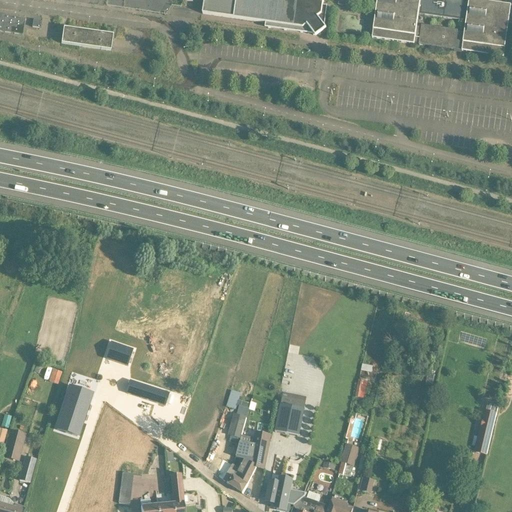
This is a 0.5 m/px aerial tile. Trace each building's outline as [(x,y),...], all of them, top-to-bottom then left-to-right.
[(204,0),(202,14),(202,15),(234,19),(234,20),(265,24),(295,28),(295,24),(296,24),(297,24),(297,26),(308,28),(317,29),(319,21),(321,7),(321,0),(204,0)] [(417,28),(418,15),(420,0),(377,0),(373,28),(372,39),(414,45),(414,43),(417,28)] [(463,0),(420,0),(418,15),(466,22),(469,1),(463,0)] [(469,1),(466,22),(464,34),(462,52),(504,58),(509,24),(511,24),(511,7),(469,1)] [(0,32),(22,36),(24,20),(4,17),(4,15),(0,14),(0,32)] [(421,28),(417,28),(414,43),(419,44),(418,46),(455,51),(454,53),(461,54),(462,52),(464,34),(457,33),(458,31),(421,26),(421,28)] [(110,52),(112,36),(62,30),(60,45),(110,52)] [(111,345),(104,362),(125,370),(132,353),(111,345)] [(372,367),(362,365),(360,371),(371,373),(372,367)] [(53,370),(49,382),(57,385),(61,373),(53,370)] [(131,382),(127,395),(164,408),(169,395),(131,382)] [(363,383),(358,382),(354,397),(359,398),(363,383)] [(70,392),(56,435),(77,441),(91,397),(70,392)] [(235,410),(240,394),(232,392),(228,407),(235,410)] [(299,438),(305,410),(280,405),(275,433),(299,438)] [(236,417),(231,437),(240,439),(246,418),(248,409),(239,407),(239,408),(236,417)] [(3,427),(9,429),(11,418),(5,416),(3,427)] [(487,456),(494,428),(496,419),(485,416),(476,453),(487,456)] [(18,462),(24,437),(11,433),(4,458),(18,462)] [(240,482),(248,487),(247,486),(257,468),(265,469),(271,439),(256,436),(253,448),(241,445),(238,460),(245,461),(240,470),(238,475),(243,478),(240,482)] [(345,449),(341,463),(341,464),(346,465),(353,468),(354,468),(358,453),(345,449)] [(30,479),(36,460),(37,456),(35,456),(34,459),(26,457),(20,476),(30,479)] [(238,475),(240,470),(232,466),(223,481),(228,485),(243,495),(248,487),(240,482),(243,478),(238,475)] [(132,504),(133,474),(122,474),(121,503),(132,504)] [(180,476),(170,477),(172,505),(141,508),(141,511),(184,511),(181,482),(180,476)] [(270,484),(266,503),(275,505),(274,510),(277,510),(286,511),(287,505),(291,506),(294,506),(304,498),(305,497),(306,494),(290,491),(292,482),(280,480),(279,485),(270,484)] [(371,494),(374,482),(363,480),(360,491),(371,494)] [(326,511),(327,510),(328,506),(304,498),(294,506),(293,506),(297,511),(326,511)] [(352,511),(353,510),(331,502),(327,511),(352,511)]
